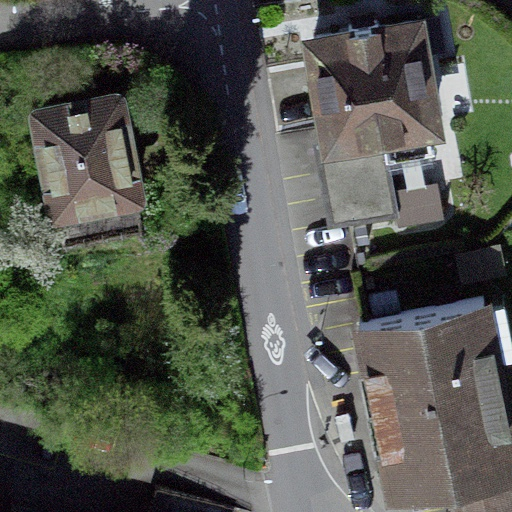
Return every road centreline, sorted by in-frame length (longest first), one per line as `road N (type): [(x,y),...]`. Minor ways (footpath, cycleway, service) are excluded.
road 1 (residential): [(308,511),(211,1)]
road 2 (residential): [(0,23),(211,1)]
